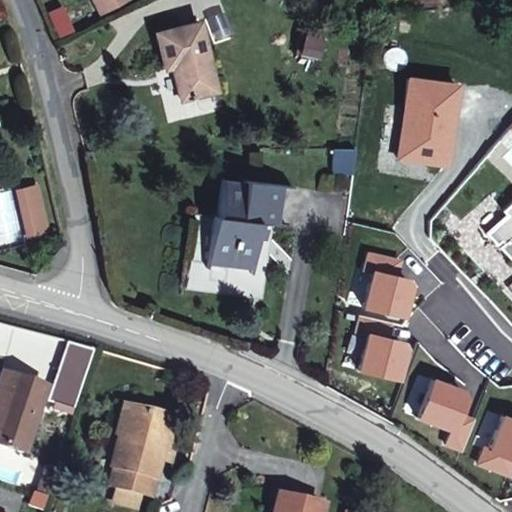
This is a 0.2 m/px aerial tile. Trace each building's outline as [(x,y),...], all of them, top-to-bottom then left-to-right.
[(85,0),(96,21),(105,16),(96,0),(85,0)] [(96,0),(105,16),(126,5),(123,0),(96,0)] [(171,67),(180,100),(217,91),(202,23),(157,35),(165,68),(171,67)] [(269,223),(275,182),(243,176),(243,182),(223,179),(217,214),(213,214),(206,261),(249,269),(256,221),(269,223)] [(31,188),(16,191),(20,212),(36,209),(31,188)] [(511,197),(502,208),(507,212),(489,230),(511,253),(511,279),(509,282),(511,284),(511,197)] [(36,209),(20,212),(26,237),(41,233),(36,209)] [(41,385),(0,373),(0,443),(22,451),(41,385)] [(112,427),(123,429),(129,404),(116,401),(109,426),(112,427)] [(159,444),(168,413),(129,404),(123,429),(112,427),(107,460),(113,460),(109,484),(145,491),(155,444),(159,444)] [(0,478),(1,479),(8,479),(9,476),(9,472),(6,470),(0,467),(0,478)] [(311,511),(316,491),(269,482),(262,511),(311,511)]
